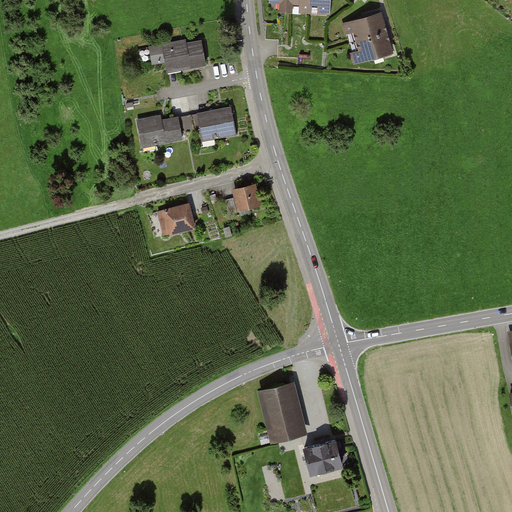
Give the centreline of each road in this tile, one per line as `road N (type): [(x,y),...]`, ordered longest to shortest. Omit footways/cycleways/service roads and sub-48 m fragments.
road 1 (tertiary): [(71,511),(185,407),(266,365),(339,344)]
road 2 (tertiary): [(278,163),(339,344)]
road 3 (tertiary): [(339,344),(511,314)]
road 4 (tertiary): [(339,344),(389,511)]
road 5 (tertiary): [(246,0),(278,163)]
road 6 (residential): [(278,163),(136,201)]
road 7 (track): [(136,201),(0,235)]
